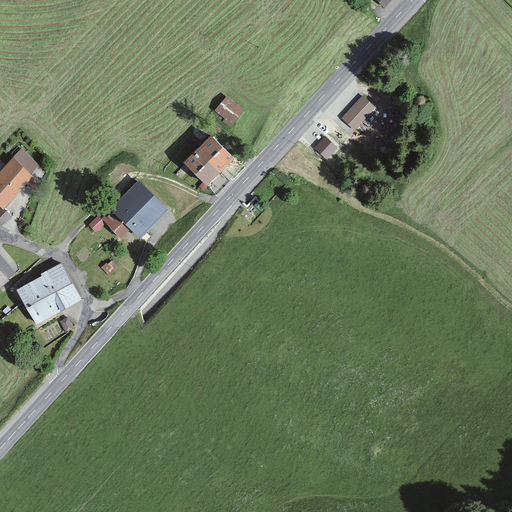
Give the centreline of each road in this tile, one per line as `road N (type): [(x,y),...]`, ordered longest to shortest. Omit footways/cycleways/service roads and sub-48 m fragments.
road 1 (secondary): [(413,0),(141,294)]
road 2 (track): [(223,205),(137,174),(56,256)]
road 3 (secondary): [(141,294),(55,388)]
